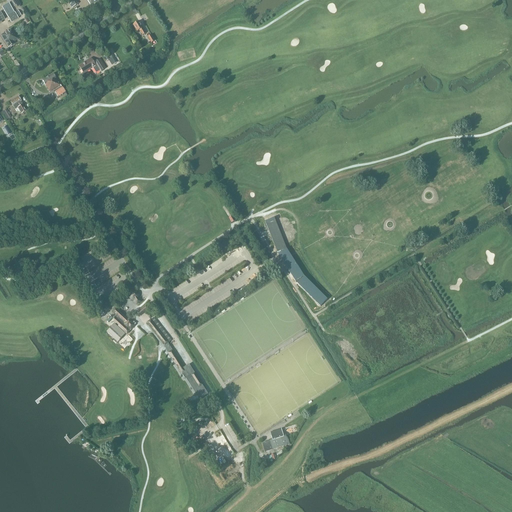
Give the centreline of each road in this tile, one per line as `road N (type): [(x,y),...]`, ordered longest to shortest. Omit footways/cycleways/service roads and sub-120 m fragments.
road 1 (unknown): [(170,296),(237,256),(248,258),(249,272),(191,310),(180,312),(174,299)]
road 2 (tertiary): [(0,84),(136,0)]
